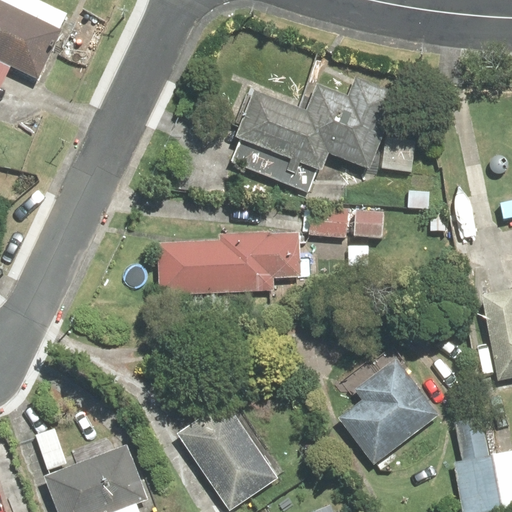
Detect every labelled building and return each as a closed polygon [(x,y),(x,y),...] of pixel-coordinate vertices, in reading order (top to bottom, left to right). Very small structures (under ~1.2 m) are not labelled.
[(0,0),(0,60),(44,82),(78,12),(53,0),(0,0)] [(252,84),(233,133),(327,170),(335,152),(372,167),(402,93),(363,78),(357,94),(323,80),(312,108),(252,84)] [(423,140),(390,138),(387,172),(421,174),(423,140)] [(313,211),(312,240),(393,242),(394,213),(313,211)] [(222,237),(162,237),(162,291),(279,290),(279,278),(307,277),(306,229),(222,230),(222,237)] [(511,288),(486,291),(496,378),(511,376),(511,288)] [(338,418),(373,465),(446,411),(404,354),(359,387),(366,397),(338,418)] [(229,398),(179,432),(233,511),(283,478),(229,398)] [(489,414),(458,420),(465,459),(457,460),(466,511),(511,511),(511,447),(495,451),(489,414)] [(133,442),(46,476),(60,511),(143,511),(140,505),(156,499),(133,442)] [(337,511),(333,501),(309,511),(337,511)]
